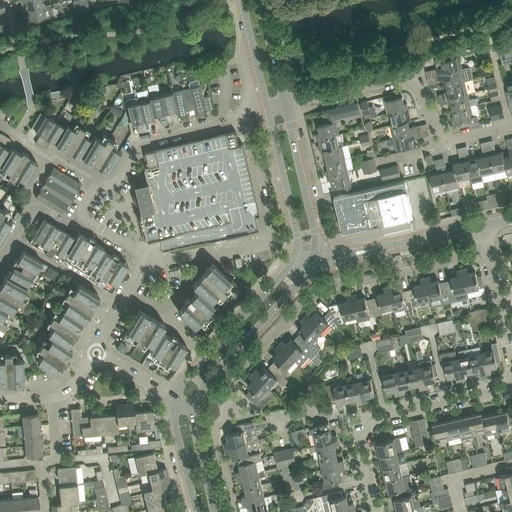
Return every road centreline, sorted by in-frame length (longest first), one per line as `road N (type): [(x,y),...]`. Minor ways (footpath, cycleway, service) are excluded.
road 1 (residential): [(234,511),(217,431),(225,402),(309,300),(347,282),(491,252)]
road 2 (residential): [(283,101),(404,75),(419,84),(446,135),(511,124)]
road 3 (residential): [(511,390),(373,416),(359,429),(359,450),(376,511)]
road 4 (tertiary): [(192,409),(316,261)]
road 5 (tertiary): [(294,255),(173,398)]
road 6 (tertiary): [(316,261),(484,225)]
road 7 (residential): [(246,118),(141,143),(118,177),(102,184)]
road 8 (residential): [(236,252),(274,241),(246,118)]
road 9 (tertiary): [(316,261),(283,101)]
road 10 (tertiary): [(267,105),(294,255)]
road 11 (residential): [(46,511),(41,463),(59,461),(53,397)]
